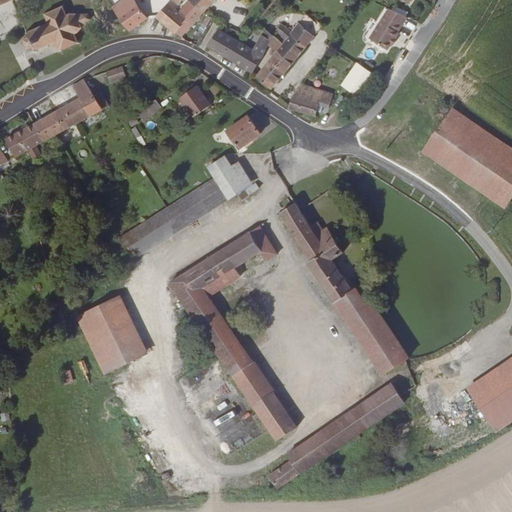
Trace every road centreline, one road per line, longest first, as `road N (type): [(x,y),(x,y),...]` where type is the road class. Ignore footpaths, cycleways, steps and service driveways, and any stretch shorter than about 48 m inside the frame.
road 1 (residential): [(0,116),(94,58),(125,46),(163,45),(204,62),(329,145)]
road 2 (residential): [(329,145),(415,182),(462,218),(511,279)]
road 3 (residential): [(329,145),(365,115),(445,0)]
